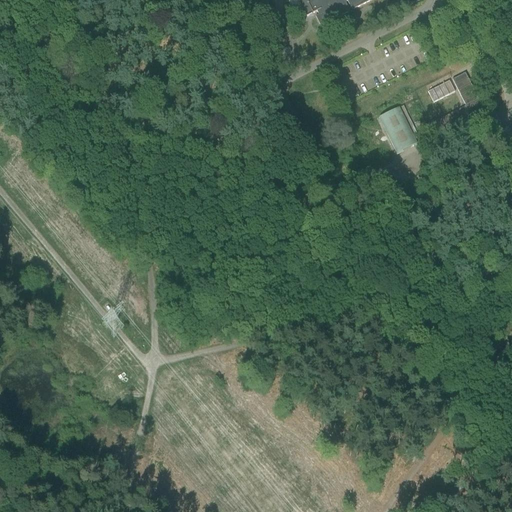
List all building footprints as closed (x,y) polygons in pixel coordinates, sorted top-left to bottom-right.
[(296,0),(306,17),(316,12),(318,16),(315,17),(320,27),(349,12),(345,3),(347,2),(351,11),(372,0),(296,0)] [(484,112),(465,74),(452,81),(465,107),(429,125),(435,137),(484,112)] [(448,82),(427,93),(432,103),(454,92),(448,82)] [(378,119),(396,155),(416,145),(399,109),(378,119)] [(497,136),(511,151),(511,133),(506,128),(501,133),(496,129),(488,137),(492,142),(497,136)]
